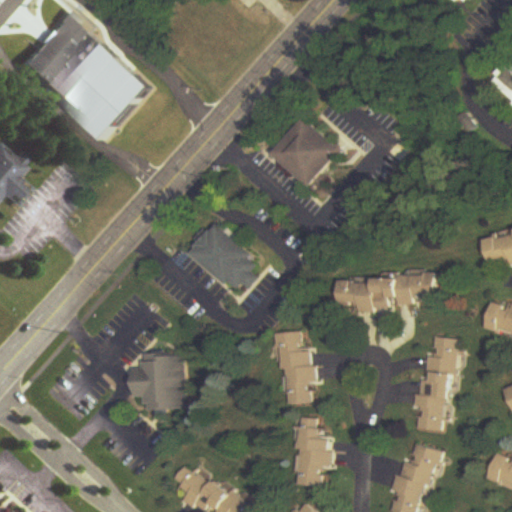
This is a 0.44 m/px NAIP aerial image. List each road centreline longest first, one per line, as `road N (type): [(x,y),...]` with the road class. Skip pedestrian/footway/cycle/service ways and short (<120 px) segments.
road 1 (secondary): [(333,0),(0,371)]
road 2 (residential): [(0,396),(121,511)]
road 3 (residential): [(359,511),(372,356)]
